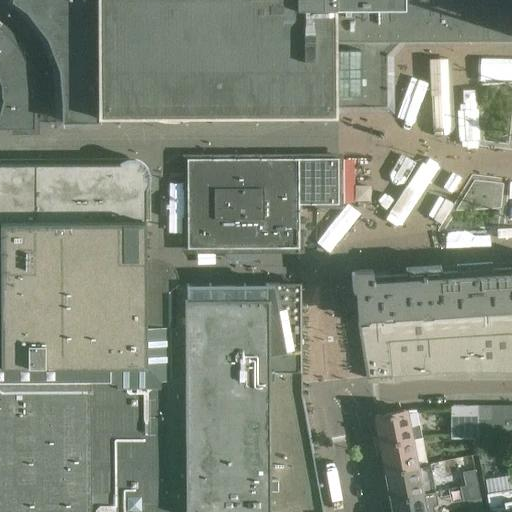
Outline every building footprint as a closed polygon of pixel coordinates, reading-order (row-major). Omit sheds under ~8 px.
[(369,107),(387,89),(387,55),(402,39),(400,0),(334,0),(335,40),(334,40),(335,107),(369,107)] [(511,38),(511,0),(400,0),(402,39),(511,38)] [(0,27),(0,66),(23,54),(18,45),(3,30),(0,27)] [(28,63),(23,54),(0,66),(0,82),(30,73),(28,63)] [(33,83),(30,73),(0,82),(2,89),(2,96),(34,93),(33,83)] [(34,104),(34,93),(2,96),(3,103),(0,115),(0,130),(12,130),(35,130),(34,104)] [(433,95),(433,112),(472,112),(472,95),(433,95)] [(493,114),(511,113),(511,95),(492,96),(493,114)] [(399,169),(369,167),(368,212),(418,214),(418,196),(483,199),(482,210),(511,211),(511,132),(412,128),(411,147),(400,146),(399,169)] [(188,219),(183,224),(183,253),(226,253),(258,253),(263,248),(277,248),(282,253),(295,253),(300,248),(299,205),(299,158),(187,159),(188,219)] [(339,158),(299,158),(299,205),(339,204),(339,158)] [(0,222),(145,221),(144,191),(145,190),(146,189),(146,188),(147,187),(147,186),(148,185),(148,184),(148,183),(149,181),(149,179),(149,177),(149,176),(148,174),(148,173),(148,172),(147,170),(146,169),(145,168),(145,167),(144,167),(144,166),(143,165),(142,164),(141,163),(139,162),(138,162),(137,161),(136,161),(135,160),(134,160),(133,160),(132,160),(130,160),(129,160),(127,160),(126,160),(125,160),(124,160),(123,161),(122,161),(121,162),(120,162),(119,163),(118,163),(117,164),(15,165),(0,164),(0,222)] [(439,239),(440,221),(411,220),(411,238),(439,239)] [(0,222),(0,364),(110,365),(146,365),(145,330),(145,325),(145,321),(145,258),(145,221),(0,222)] [(390,235),(390,224),(367,224),(367,235),(390,235)] [(511,230),(475,231),(475,244),(511,243),(511,230)] [(511,260),(511,261),(354,271),(355,283),(359,321),(368,378),(391,377),(388,342),(395,341),(398,377),(462,373),(509,373),(511,373),(511,260)] [(166,440),(155,440),(155,480),(165,490),(186,511),(240,511),(277,511),(323,511),(303,400),(302,321),(302,293),(301,284),(292,284),(245,284),(245,288),(210,288),(210,284),(190,284),(177,284),(170,291),(170,321),(171,364),(172,364),(172,379),(166,379),(166,406),(166,431),(166,440)] [(110,365),(0,364),(0,511),(94,511),(118,488),(118,440),(118,410),(118,389),(110,381),(110,365)] [(164,364),(149,379),(149,406),(150,440),(155,440),(166,440),(166,431),(166,406),(166,379),(172,379),(172,364),(171,364),(164,364)] [(465,439),(465,407),(451,407),(451,439),(465,439)] [(478,439),(479,430),(479,407),(465,407),(465,439),(478,439)] [(491,430),(492,407),(479,407),(479,430),(491,430)] [(504,430),(504,407),(492,407),(491,430),(497,430),(504,430)] [(422,439),(420,426),(410,428),(407,411),(375,417),(375,419),(377,433),(378,433),(381,445),(413,440),(422,439)] [(511,439),(511,429),(504,430),(497,430),(497,439),(511,439)] [(497,439),(497,430),(491,430),(479,430),(478,439),(497,439)] [(418,466),(413,440),(381,445),(383,457),(382,457),(385,473),(418,466)] [(436,493),(431,464),(418,466),(385,473),(388,489),(389,489),(391,501),(436,493)] [(478,485),(475,471),(464,474),(466,487),(478,485)] [(480,498),(478,485),(466,487),(469,501),(480,498)] [(511,511),(511,491),(488,496),(490,510),(490,511),(511,511)] [(439,504),(436,493),(391,501),(393,511),(434,511),(434,507),(437,505),(439,504)]
